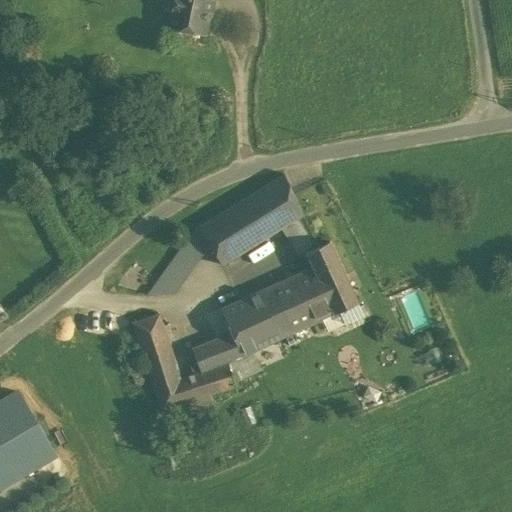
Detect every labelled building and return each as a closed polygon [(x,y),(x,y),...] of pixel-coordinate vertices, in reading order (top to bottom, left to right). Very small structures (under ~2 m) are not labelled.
[(170,26),(205,33),(211,0),(168,0),(167,10),(173,11),(170,26)] [(282,228),(304,215),(284,173),(199,226),(209,243),(223,265),(282,228)] [(304,215),(282,228),(299,256),(307,252),(309,251),(319,246),(304,215)] [(151,293),(151,296),(174,293),(209,243),(199,226),(197,229),(151,293)] [(339,311),(358,302),(357,300),(331,243),(330,241),(328,242),(319,246),(309,251),(307,252),(308,254),(314,266),(334,311),(335,313),(337,312),(339,311)] [(316,321),(335,313),(334,311),(314,266),(287,279),(299,303),(306,300),(316,321)] [(253,350),(316,321),(306,300),(299,303),(287,279),(222,309),(233,332),(193,348),(198,364),(191,366),(194,373),(181,378),(159,313),(133,322),(162,409),(236,385),(235,382),(244,378),(243,378),(261,369),(253,350)] [(363,313),(358,302),(339,311),(345,322),(362,314),(364,314),(363,313)] [(19,391),(0,402),(0,486),(56,453),(19,391)]
